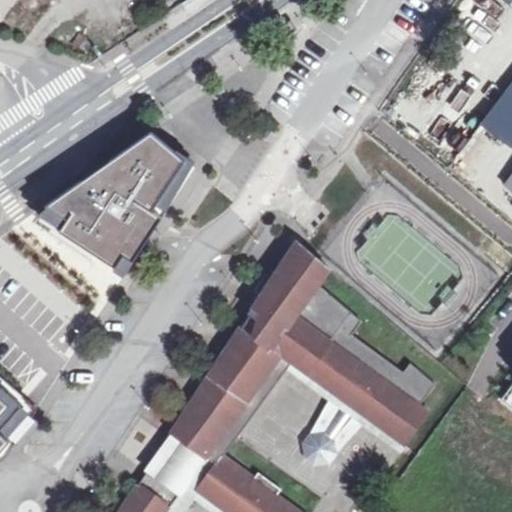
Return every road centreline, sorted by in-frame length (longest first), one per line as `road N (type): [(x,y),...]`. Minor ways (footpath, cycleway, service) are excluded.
road 1 (secondary): [(65,139),(276,0)]
road 2 (secondary): [(230,0),(53,118)]
